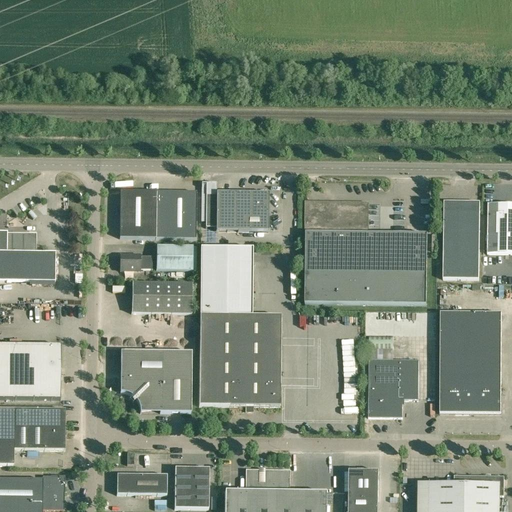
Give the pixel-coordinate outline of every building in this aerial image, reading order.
[(119,240),(195,241),(196,194),(120,193),(119,240)] [(216,233),(268,233),(269,211),(269,194),(216,193),(216,196),(201,196),(200,209),(205,209),(205,229),(216,229),(216,233)] [(442,281),(479,281),(480,204),(444,203),(442,281)] [(305,306),(426,307),(427,236),(367,235),(367,205),(306,205),(305,276),(305,306)] [(487,255),(511,255),(511,205),(488,205),(487,255)] [(0,283),(54,284),(55,255),(36,254),(36,235),(0,234),(0,283)] [(192,273),(195,273),(195,248),(192,248),(156,248),(156,272),(192,273)] [(199,408),(279,409),(280,318),(251,318),(251,251),(199,250),(199,317),(199,408)] [(120,273),(140,273),(140,272),(151,272),(152,258),(140,258),(140,257),(120,257),(120,273)] [(131,315),(191,316),(192,286),(131,285),(131,315)] [(439,415),(500,416),(502,315),(441,314),(439,415)] [(376,331),(383,329),(381,322),(373,325),(376,331)] [(426,322),(415,323),(416,337),(427,336),(426,322)] [(392,351),(393,335),(368,334),(368,350),(392,351)] [(344,355),(361,355),(361,342),(344,342),(344,355)] [(60,347),(0,346),(0,400),(60,401),(60,347)] [(139,415),(190,415),(190,354),(120,353),(119,394),(121,395),(123,395),(125,396),(127,396),(129,397),(130,398),(132,399),(133,401),(134,402),(136,404),(137,405),(137,407),(138,409),(139,411),(139,413),(139,415)] [(368,420),(402,420),(402,402),(418,402),(418,362),(368,361),(368,420)] [(0,467),(13,468),(13,452),(64,453),(65,412),(14,411),(0,410),(0,467)] [(174,510),(208,511),(209,470),(175,470),(174,510)] [(224,511),(324,511),(325,495),(289,494),(289,472),(245,472),(245,494),(224,493),(224,511)] [(349,473),(348,487),(363,487),(364,473),(349,473)] [(363,502),(378,502),(379,473),(364,473),(363,487),(363,502)] [(116,496),(166,497),(167,477),(117,477),(116,496)] [(429,511),(499,511),(500,498),(504,498),(504,478),(454,477),(454,486),(430,485),(429,511)] [(0,511),(41,511),(42,511),(64,511),(64,478),(42,478),(42,481),(0,480),(0,511)] [(348,487),(348,502),(363,502),(363,487),(348,487)] [(348,502),(348,511),(378,511),(378,502),(363,502),(348,502)]
